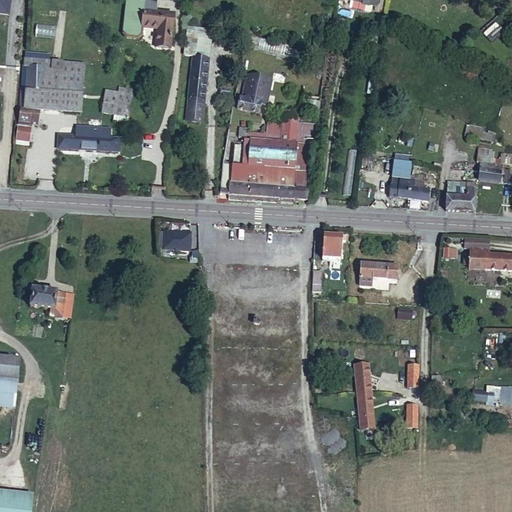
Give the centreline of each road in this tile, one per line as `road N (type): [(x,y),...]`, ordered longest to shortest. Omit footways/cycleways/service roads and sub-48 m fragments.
road 1 (secondary): [(511,228),(0,200)]
road 2 (unknown): [(209,211),(208,254),(308,259)]
